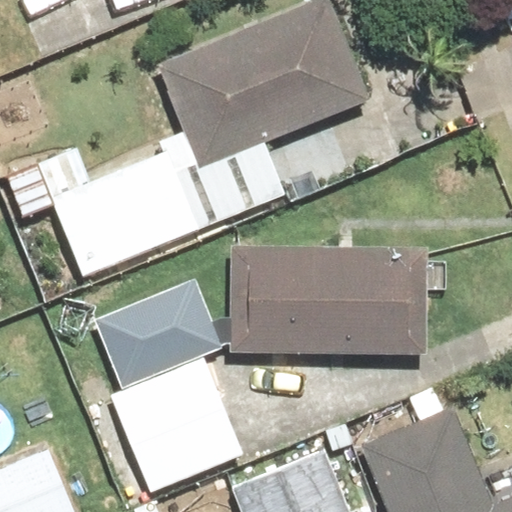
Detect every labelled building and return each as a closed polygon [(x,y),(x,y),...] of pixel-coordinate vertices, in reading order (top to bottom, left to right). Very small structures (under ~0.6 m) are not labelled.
[(322,4),(151,72),(192,175),(363,107),(322,4)] [(245,241),(241,344),(439,352),(443,248),(245,241)] [(130,391),(116,397),(157,495),(249,457),(208,358),(234,347),(208,284),(103,328),(130,391)] [(448,415),(354,452),(377,511),(511,511),(511,497),(484,508),(448,415)] [(77,511),(52,453),(0,475),(0,511),(77,511)]
